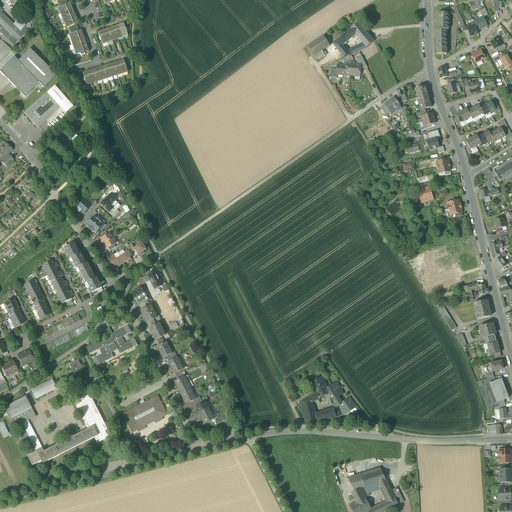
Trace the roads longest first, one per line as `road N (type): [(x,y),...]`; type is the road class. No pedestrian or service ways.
road 1 (tertiary): [(511,438),(302,430),(247,437)]
road 2 (track): [(157,254),(344,123)]
road 3 (tertiary): [(201,449),(0,502)]
road 4 (residential): [(201,449),(120,294)]
